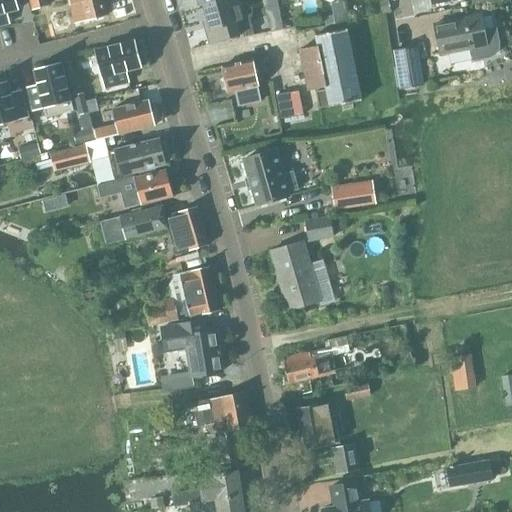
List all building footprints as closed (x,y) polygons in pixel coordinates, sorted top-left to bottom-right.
[(15,0),(0,0),(0,25),(9,23),(7,13),(18,10),(15,0)] [(82,2),(86,21),(106,16),(102,0),(68,0),(69,5),(82,2)] [(238,0),(230,0),(204,8),(209,25),(204,27),(209,44),(253,32),(249,19),(251,13),(250,8),(246,5),(240,5),(238,0)] [(387,0),(380,2),(382,14),(391,12),(388,0),(387,0)] [(333,15),(335,24),(347,22),(345,13),(333,15)] [(440,55),(471,49),(473,60),(500,55),(495,29),(484,32),(480,16),(434,25),(440,55)] [(361,101),(356,77),(347,29),(315,36),(317,46),(299,50),(308,91),(325,87),(325,90),(316,92),(319,108),(329,106),(329,107),(361,101)] [(134,40),(95,50),(105,88),(128,82),(125,72),(141,68),(134,40)] [(394,52),(398,75),(400,88),(423,85),(419,64),(417,48),(394,52)] [(227,90),(227,92),(258,86),(255,73),(267,71),(265,58),(222,67),(224,78),(221,80),(221,81),(222,89),(223,89),(227,90)] [(37,85),(26,87),(32,111),(43,108),(45,117),(73,111),(71,102),(67,89),(61,62),(33,69),(37,85)] [(7,81),(0,83),(0,124),(28,117),(21,90),(10,93),(7,81)] [(83,93),(73,96),(78,115),(88,112),(83,93)] [(146,101),(109,110),(115,135),(152,127),(146,101)] [(92,128),(73,134),(75,143),(95,138),(92,128)] [(158,140),(108,153),(114,180),(132,175),(132,173),(164,165),(163,163),(166,159),(164,152),(160,151),(158,140)] [(37,144),(18,149),(21,159),(40,153),(37,144)] [(51,154),(55,170),(90,161),(86,145),(51,154)] [(243,159),(251,188),(256,205),(289,196),(288,192),(297,189),(292,172),(283,175),(276,150),(243,159)] [(128,192),(137,190),(141,205),(173,196),(166,172),(125,183),(125,179),(109,183),(111,193),(127,189),(128,192)] [(332,189),(335,209),(375,202),(371,181),(332,189)] [(109,193),(106,183),(91,187),(93,197),(109,193)] [(107,245),(128,239),(167,229),(170,241),(171,241),(175,254),(207,246),(197,208),(164,217),(161,206),(101,222),(107,245)] [(306,221),(309,242),(333,237),(329,217),(306,221)] [(270,251),(287,310),(320,301),(321,305),(335,301),(323,261),(310,264),(303,241),(270,251)] [(219,310),(216,296),(208,266),(180,273),(191,317),(219,310)] [(146,303),(150,325),(178,319),(173,298),(146,303)] [(176,352),(187,350),(191,376),(222,371),(219,354),(222,353),(221,350),(217,351),(213,331),(204,333),(202,321),(179,325),(162,328),(164,341),(174,339),(176,352)] [(350,354),(347,340),(346,340),(331,343),(332,348),(283,359),(288,384),(330,374),(327,359),(350,354)] [(450,357),(455,390),(476,387),(472,354),(450,357)] [(161,377),(163,392),(191,388),(189,373),(161,377)] [(511,374),(501,377),(507,415),(511,414),(511,374)] [(343,390),(346,400),(370,395),(367,384),(343,390)] [(457,392),(460,419),(482,417),(479,390),(457,392)] [(185,404),(187,417),(196,415),(198,426),(208,424),(209,434),(203,435),(209,466),(240,460),(235,429),(252,426),(245,391),(219,397),(185,404)] [(331,445),(323,403),(297,408),(306,450),(331,445)] [(332,448),(337,474),(359,470),(353,444),(332,448)] [(446,467),(450,487),(493,480),(489,459),(446,467)] [(175,506),(189,504),(242,495),(238,471),(190,479),(191,480),(199,479),(201,490),(173,494),(175,506)] [(330,487),(333,501),(335,501),(336,507),(322,510),(322,511),(369,511),(368,501),(359,503),(355,482),(330,487)] [(215,511),(217,511),(244,511),(242,495),(189,504),(190,511),(215,511)]
